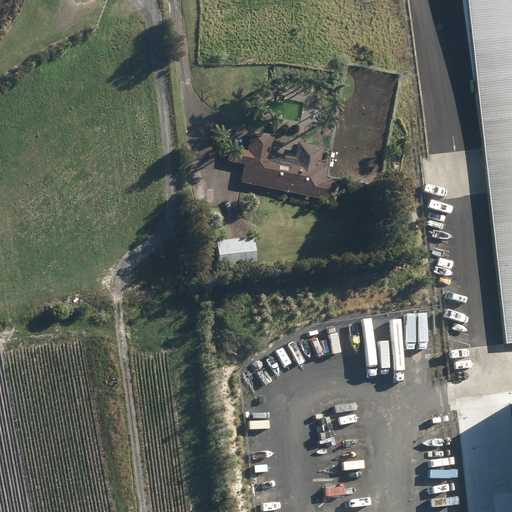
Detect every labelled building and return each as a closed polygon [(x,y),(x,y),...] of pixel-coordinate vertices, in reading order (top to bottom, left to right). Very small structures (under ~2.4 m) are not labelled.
[(511,0),(461,0),(498,344),(511,342),(511,0)] [(345,58),(378,63),(380,44),(348,39),(345,58)] [(337,93),(340,80),(329,77),(326,90),(337,93)] [(242,185),(335,204),(339,184),(325,182),(328,166),(321,164),(324,149),(299,144),(296,160),(272,155),(276,137),(253,133),(249,153),(242,152),(240,164),(246,166),(242,185)] [(284,152),(289,153),(292,150),(291,144),(286,143),(283,147),(284,152)] [(418,228),(416,213),(403,215),(405,230),(418,228)] [(215,244),(219,272),(258,266),(254,239),(215,244)] [(511,511),(511,406),(495,408),(507,511),(511,511)]
